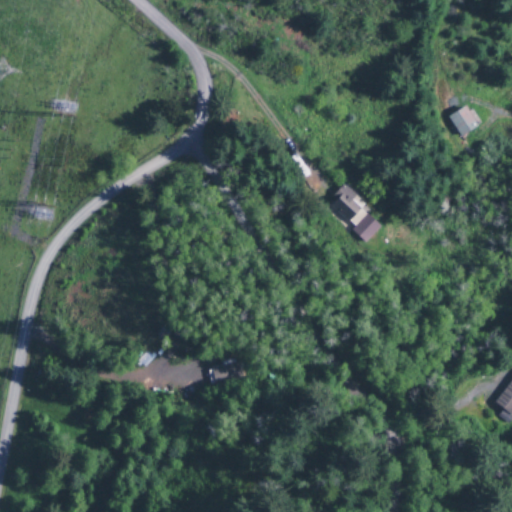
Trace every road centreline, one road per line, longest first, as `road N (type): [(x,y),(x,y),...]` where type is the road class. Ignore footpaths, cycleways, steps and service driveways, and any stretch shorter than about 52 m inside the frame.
road 1 (residential): [(196,115),(191,154),(511,434)]
road 2 (residential): [(191,154),(93,216),(47,260),(0,473)]
road 3 (residential): [(129,0),(187,51),(196,115)]
